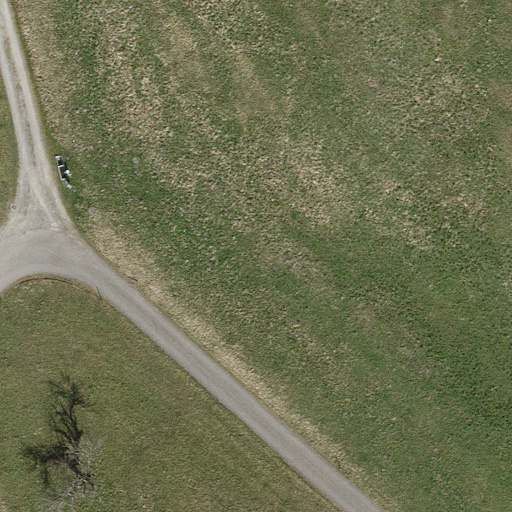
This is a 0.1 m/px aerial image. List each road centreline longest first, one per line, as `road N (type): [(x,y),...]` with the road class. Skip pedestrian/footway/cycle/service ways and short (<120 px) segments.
road 1 (unclassified): [(0,270),(43,251),(75,259),(362,511)]
road 2 (track): [(0,7),(46,197),(43,251)]
